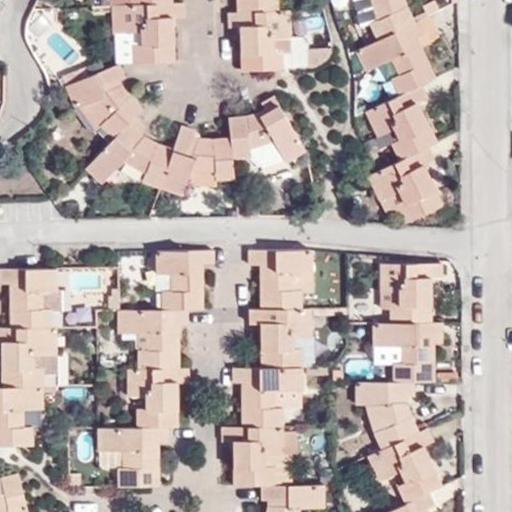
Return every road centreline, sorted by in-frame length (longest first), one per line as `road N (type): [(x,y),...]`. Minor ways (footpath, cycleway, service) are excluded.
road 1 (residential): [(488,239),(496,511)]
road 2 (residential): [(488,239),(228,227)]
road 3 (residential): [(228,227),(225,344),(206,362),(210,468)]
road 4 (residential): [(228,227),(0,235)]
road 5 (residential): [(488,30),(488,239)]
road 6 (residential): [(0,135),(28,110),(29,72),(6,25),(19,0)]
